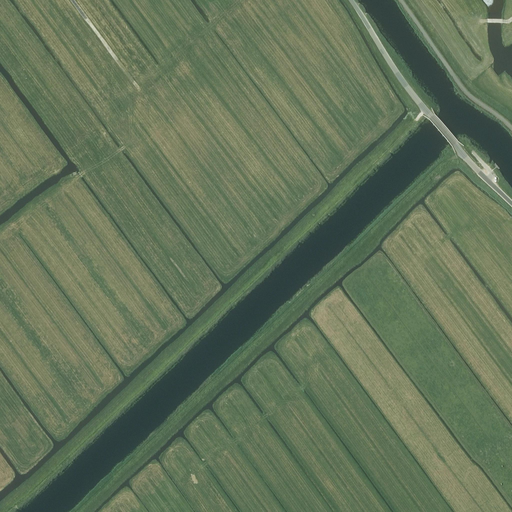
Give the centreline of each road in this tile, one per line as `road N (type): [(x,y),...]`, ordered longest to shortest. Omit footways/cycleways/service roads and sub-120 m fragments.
road 1 (tertiary): [(511,204),(427,113),(349,0)]
road 2 (unclassified): [(511,128),(467,94),(400,0)]
road 3 (track): [(139,91),(245,0)]
